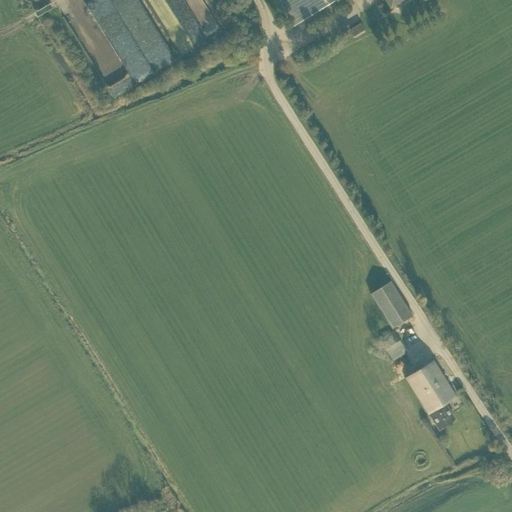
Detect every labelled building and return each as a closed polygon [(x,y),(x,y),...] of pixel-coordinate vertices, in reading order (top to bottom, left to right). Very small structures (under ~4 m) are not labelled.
[(194,46),(223,30),(206,0),(183,0),(185,4),(174,10),(194,46)] [(386,0),(391,7),(397,3),(400,3),(401,1),(401,0),(277,0),(293,25),(333,0),(386,0)] [(353,37),(359,33),(355,27),(349,30),(353,37)] [(370,294),(392,328),(412,315),(391,281),(370,294)] [(380,339),(391,358),(405,349),(393,331),(380,339)] [(444,404),(456,397),(433,360),(404,378),(427,415),(428,414),(439,430),(454,420),(444,404)]
